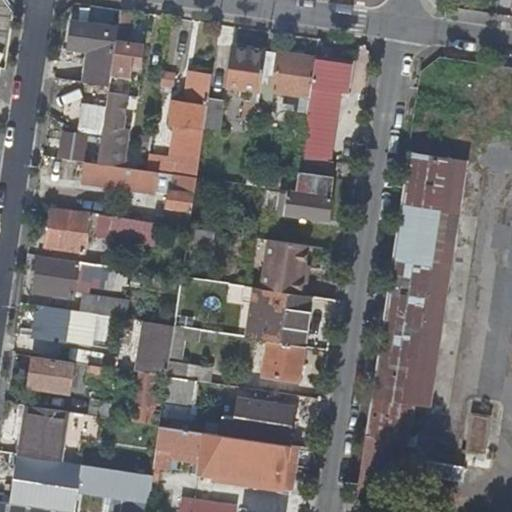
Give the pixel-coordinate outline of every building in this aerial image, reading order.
[(114,77),(110,76),(108,86),(108,91),(111,91),(108,110),(105,110),(101,133),(97,161),(123,165),(129,125),(125,124),(125,123),(120,122),(124,94),(128,94),(136,44),(130,43),(135,11),(120,9),(117,28),(115,41),(120,42),(114,77)] [(89,49),(84,82),(108,86),(110,76),(115,41),(117,28),(73,21),(69,45),(89,49)] [(120,42),(115,41),(110,76),(114,77),(120,42)] [(250,95),(259,97),(260,88),(266,51),(232,46),(226,84),(238,85),(238,87),(251,89),(250,95)] [(316,58),(266,51),(260,88),(284,92),(283,100),(295,102),(294,108),(308,110),(315,59),(316,58)] [(350,65),(315,59),(308,110),(298,175),(295,192),(331,197),(334,177),(330,176),(332,161),(327,160),(338,91),(345,93),(350,65)] [(201,128),(203,129),(204,127),(208,98),(211,80),(191,77),(187,104),(172,102),(169,123),(185,126),(180,160),(149,156),(146,169),(151,170),(173,173),(196,177),(199,159),(196,158),(201,128)] [(223,100),(208,98),(204,127),(218,129),(223,100)] [(243,118),(255,120),(258,103),(246,101),(243,118)] [(271,105),(258,103),(255,120),(268,122),(271,105)] [(80,130),(101,133),(105,110),(105,107),(84,104),(80,130)] [(442,212),(451,160),(409,153),(357,489),(382,493),(391,437),(407,440),(413,401),(428,404),(457,215),(442,212)] [(466,162),(451,160),(442,212),(457,215),(466,162)] [(170,190),(173,173),(151,170),(148,187),(170,190)] [(274,177),(247,173),(245,184),(266,187),(295,192),(298,175),(274,171),(274,177)] [(173,217),(172,224),(188,226),(196,177),(173,173),(170,190),(167,192),(165,204),(168,206),(174,207),(173,217)] [(327,220),(331,197),(295,192),(266,187),(265,197),(281,200),(279,212),(327,220)] [(152,221),(152,214),(151,206),(98,198),(95,212),(99,213),(152,221)] [(89,213),(51,207),(44,247),(83,252),(89,213)] [(155,242),(158,222),(152,221),(99,213),(95,236),(112,239),(113,236),(155,242)] [(172,224),(173,217),(152,214),(152,221),(158,222),(172,224)] [(207,262),(212,230),(188,226),(187,236),(181,275),(224,282),(226,265),(207,262)] [(335,262),(337,249),(294,242),(292,250),(299,251),(298,256),(335,262)] [(262,253),(257,282),(287,287),(292,258),(262,253)] [(135,255),(133,268),(143,269),(145,256),(135,255)] [(120,279),(122,266),(79,260),(79,264),(38,257),(37,265),(35,275),(33,291),(73,298),(74,295),(76,282),(85,283),(86,279),(91,280),(119,284),(120,279)] [(142,282),(144,270),(143,269),(133,268),(122,266),(120,279),(142,282)] [(88,296),(91,280),(86,279),(85,283),(76,282),(74,295),(83,296),(83,295),(88,296)] [(243,301),(246,285),(228,282),(226,298),(243,301)] [(302,345),(310,295),(265,288),(257,338),(268,340),(302,345)] [(83,295),(83,296),(80,311),(81,311),(126,318),(128,302),(88,296),(83,295)] [(76,340),(81,311),(80,311),(39,305),(35,335),(65,340),(66,338),(76,340)] [(145,321),(137,370),(141,371),(166,375),(174,325),(145,321)] [(199,342),(200,329),(174,325),(166,375),(196,379),(210,381),(213,366),(182,361),(185,340),(199,342)] [(299,379),(304,345),(302,345),(268,340),(262,373),(299,379)] [(46,344),(44,356),(57,358),(59,346),(46,344)] [(70,390),(74,360),(57,358),(44,356),(33,354),(28,384),(70,390)] [(85,380),(88,362),(74,360),(70,390),(83,392),(85,380)] [(108,383),(110,366),(88,362),(85,380),(108,383)] [(141,371),(133,420),(159,424),(166,375),(141,371)] [(191,406),(196,379),(166,375),(159,424),(184,427),(186,413),(172,410),(173,403),(191,406)] [(90,397),(88,413),(114,417),(117,401),(90,397)] [(237,430),(236,435),(287,443),(293,404),(250,398),(244,431),(237,430)] [(58,459),(66,410),(28,404),(21,453),(58,459)] [(472,413),(467,449),(483,451),(488,415),(472,413)] [(293,469),(297,445),(287,443),(236,435),(199,429),(184,427),(159,424),(156,446),(201,453),(198,472),(213,474),(212,479),(290,490),(293,469)] [(293,469),(309,471),(312,447),(297,445),(293,469)] [(114,495),(148,501),(153,473),(152,473),(58,459),(21,453),(19,453),(12,503),(71,511),(75,511),(76,503),(79,489),(114,495)] [(112,508),(114,495),(79,489),(76,503),(112,508)] [(145,511),(148,501),(114,495),(112,508),(111,511),(145,511)] [(180,511),(212,511),(214,498),(181,497),(180,511)] [(0,511),(71,511),(12,503),(0,500),(0,511)] [(111,511),(112,508),(76,503),(75,511),(111,511)]
